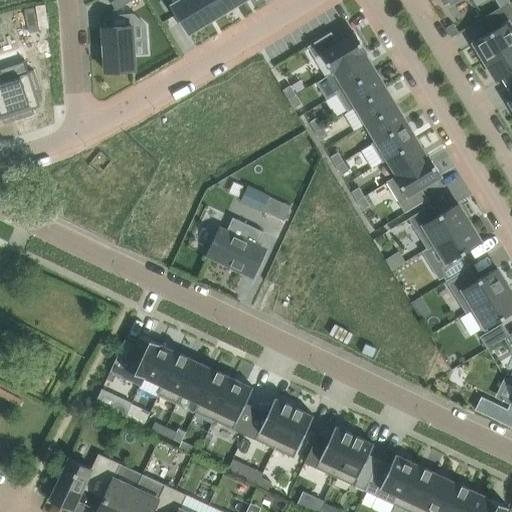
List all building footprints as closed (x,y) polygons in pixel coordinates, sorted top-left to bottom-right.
[(110,0),(116,9),(131,0),(110,0)] [(205,25),(190,0),(175,0),(169,4),(188,35),(205,25)] [(214,0),(190,0),(205,25),(223,14),(214,0)] [(238,0),(214,0),(223,14),(240,4),(238,0)] [(33,4),(38,28),(47,26),(42,2),(33,4)] [(474,42),(486,61),(511,45),(511,6),(509,2),(487,16),(495,29),(474,42)] [(0,16),(0,43),(20,39),(21,44),(40,40),(32,9),(0,16)] [(446,27),(452,37),(459,32),(454,23),(446,27)] [(105,55),(106,72),(136,70),(133,24),(101,27),(103,55),(105,55)] [(327,76),(365,53),(368,52),(355,32),(338,42),(331,31),(308,45),(315,56),(327,76)] [(511,45),(486,61),(498,81),(511,72),(511,45)] [(376,70),(365,53),(327,76),(338,93),(376,70)] [(15,118),(33,112),(32,108),(37,107),(39,107),(33,91),(33,90),(38,89),(32,70),(27,71),(23,59),(22,59),(26,72),(2,79),(0,72),(0,118),(14,114),(15,118)] [(348,110),(357,105),(386,87),(376,70),(338,93),(348,110)] [(232,84),(250,115),(268,104),(249,74),(232,84)] [(250,115),(232,84),(215,94),(233,125),(250,115)] [(284,89),(289,98),(297,94),(291,85),(284,89)] [(397,105),(386,87),(357,105),(367,123),(397,105)] [(289,98),(295,108),(302,103),(297,94),(289,98)] [(397,105),(367,123),(378,140),(407,122),(397,105)] [(194,107),(177,117),(195,148),(212,138),(194,107)] [(195,148),(177,117),(159,128),(178,158),(195,148)] [(316,130),(323,126),(318,117),(311,121),(316,130)] [(297,135),(307,129),(303,122),(292,128),(297,135)] [(388,158),(418,140),(407,122),(378,140),(372,144),(383,161),(388,158)] [(323,126),(316,130),(322,140),(329,135),(323,126)] [(388,158),(398,174),(428,157),(418,140),(388,158)] [(344,161),(339,151),(332,156),(337,165),(344,161)] [(254,160),(250,153),(240,159),(244,166),(254,160)] [(428,157),(398,174),(396,176),(408,196),(442,175),(430,155),(428,157)] [(168,159),(162,165),(171,173),(177,167),(168,159)] [(344,161),(337,165),(343,174),(350,170),(344,161)] [(291,206),(269,196),(248,186),(242,200),(263,210),(285,220),(291,206)] [(352,191),(358,200),(365,196),(360,186),(352,191)] [(176,203),(156,194),(142,223),(165,234),(173,219),(189,227),(202,199),(182,190),(176,203)] [(365,196),(358,200),(363,209),(371,205),(365,196)] [(470,222),(458,203),(438,215),(432,204),(409,218),(428,249),(436,244),(435,243),(470,222)] [(218,259),(254,275),(266,249),(258,246),(264,231),(234,217),(227,231),(220,228),(208,254),(218,259)] [(435,243),(436,244),(447,262),(482,242),(470,222),(435,243)] [(294,249),(276,286),(304,300),(315,278),(327,283),(332,271),(321,266),(323,262),(296,250),(294,249)] [(471,310),(509,287),(498,267),(477,280),(471,269),(448,282),(467,314),(471,311),(471,310)] [(351,287),(337,316),(375,334),(380,323),(395,330),(406,307),(391,300),(389,305),(351,287)] [(471,310),(471,311),(482,330),(511,311),(511,291),(509,287),(471,310)] [(477,339),(484,351),(507,337),(500,325),(477,339)] [(160,343),(140,334),(140,335),(126,366),(125,366),(125,367),(121,376),(141,385),(160,343)] [(511,350),(511,345),(507,337),(484,351),(491,363),(511,350)] [(160,343),(141,385),(142,386),(146,377),(162,385),(158,394),(159,394),(179,352),(160,343)] [(159,394),(178,403),(197,361),(179,352),(159,394)] [(178,403),(183,394),(199,402),(195,411),(196,411),(216,369),(197,361),(178,403)] [(215,420),(234,378),(216,369),(196,411),(215,420)] [(234,378),(215,420),(245,434),(259,404),(248,399),(254,386),(253,386),(252,387),(234,378)] [(277,397),(276,396),(270,409),(259,404),(245,434),(275,448),(294,406),(276,398),(277,397)] [(482,396),(476,409),(500,420),(506,408),(482,396)] [(314,414),(313,414),(313,415),(294,406),(275,448),(294,457),(314,414)] [(150,411),(144,409),(138,421),(144,424),(150,411)] [(153,428),(164,433),(167,426),(156,421),(153,428)] [(335,476),(355,434),(337,426),(337,425),(336,425),(330,438),(319,433),(305,462),(335,476)] [(178,431),(167,426),(164,433),(175,438),(178,431)] [(355,434),(335,476),(355,485),(375,443),(374,442),(373,443),(355,434)] [(187,451),(198,456),(201,449),(190,444),(187,451)] [(212,454),(201,449),(198,456),(209,461),(212,454)] [(73,510),(84,487),(87,479),(98,484),(110,458),(99,453),(92,468),(70,457),(52,496),(51,500),(73,510)] [(376,496),(396,505),(415,463),(397,454),(398,453),(396,453),(376,496)] [(98,511),(125,511),(136,488),(114,478),(121,463),(110,458),(98,484),(109,489),(98,511)] [(414,511),(434,471),(415,463),(396,505),(411,511),(414,511)] [(437,511),(452,480),(434,471),(414,511),(437,511)] [(251,472),(247,480),(258,485),(262,477),(251,472)] [(273,483),(262,477),(258,485),(269,490),(273,483)] [(459,511),(471,488),(452,480),(437,511),(459,511)] [(152,511),(154,509),(159,511),(165,511),(176,489),(165,484),(158,498),(136,488),(125,511),(152,511)] [(482,511),(489,497),(471,488),(459,511),(482,511)] [(187,511),(181,509),(188,494),(176,489),(165,511),(187,511)] [(316,496),(310,509),(317,511),(318,511),(324,500),(316,496)] [(489,497),(482,511),(506,511),(508,507),(509,508),(510,506),(489,497)] [(319,511),(325,511),(329,504),(324,502),(319,511)]
